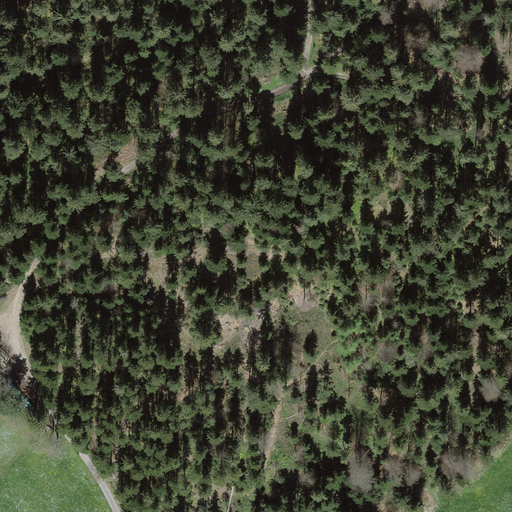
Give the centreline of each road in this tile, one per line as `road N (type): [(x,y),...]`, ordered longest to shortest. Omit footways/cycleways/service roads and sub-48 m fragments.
road 1 (track): [(15,335),(15,306),(34,259),(106,184),(184,129),(308,76),(390,0)]
road 2 (track): [(511,93),(484,98),(308,76)]
road 3 (track): [(0,99),(143,28),(174,0)]
road 4 (unclassified): [(116,511),(37,388)]
